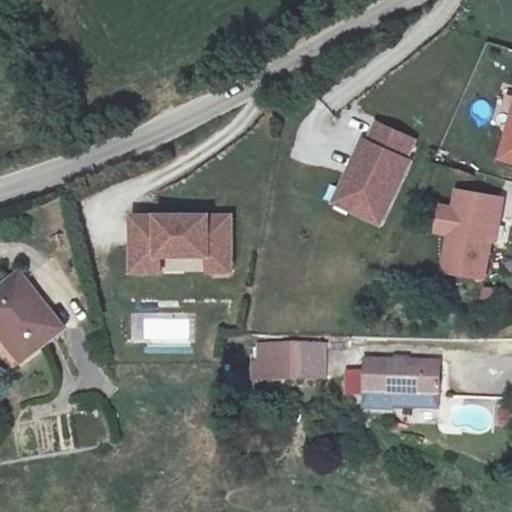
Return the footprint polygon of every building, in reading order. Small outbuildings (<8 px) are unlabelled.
[(382,227),(422,139),(372,117),(332,205),(382,227)] [(511,127),(503,157),(511,159),(511,127)] [(505,200),(462,192),(449,271),(486,278),(493,239),(497,217),(502,217),(505,200)] [(235,210),(128,211),(129,274),(235,274),(235,210)] [(498,240),(502,217),(497,217),(493,239),(498,240)] [(64,335),(22,279),(0,294),(0,361),(9,374),(64,335)] [(295,408),(323,404),(317,368),(289,372),(295,408)] [(362,414),(435,406),(437,395),(435,370),(359,377),(362,414)]
